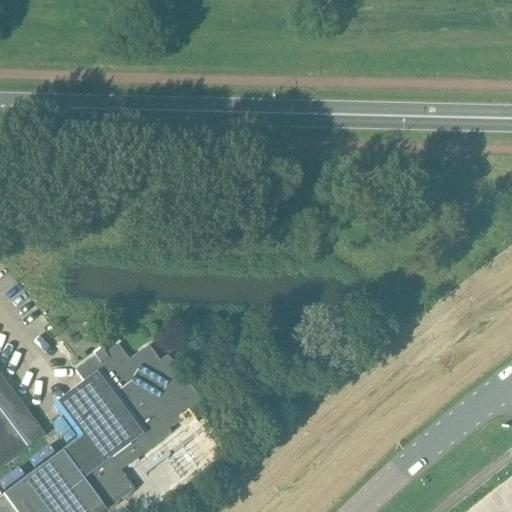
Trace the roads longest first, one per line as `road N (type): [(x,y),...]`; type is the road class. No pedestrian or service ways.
road 1 (secondary): [(511,119),(0,107)]
road 2 (tertiary): [(410,469),(511,385)]
